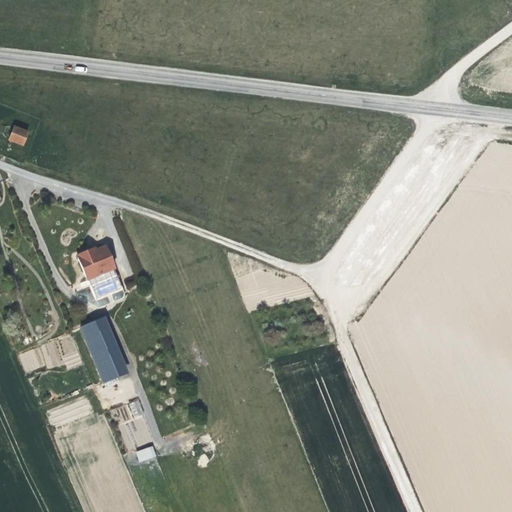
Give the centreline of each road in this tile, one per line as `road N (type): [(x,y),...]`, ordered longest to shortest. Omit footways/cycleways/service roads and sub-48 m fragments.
road 1 (track): [(511,29),(466,64),(319,281),(418,511)]
road 2 (tertiary): [(0,56),(511,116)]
road 3 (residential): [(0,164),(319,281)]
